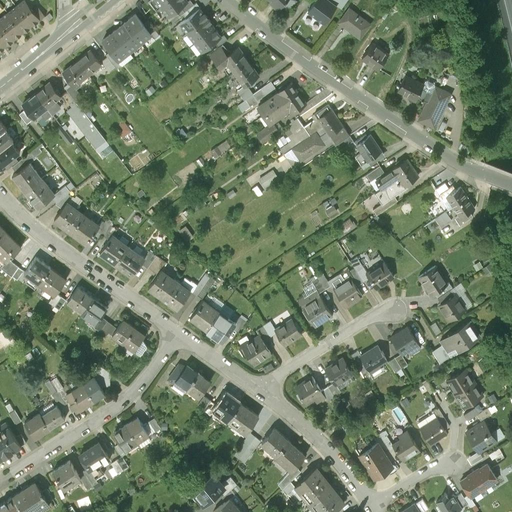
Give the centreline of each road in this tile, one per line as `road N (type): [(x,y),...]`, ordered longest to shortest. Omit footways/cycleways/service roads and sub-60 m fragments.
road 1 (residential): [(511,184),(455,160),(226,0)]
road 2 (residential): [(178,334),(42,234),(0,192)]
road 3 (residential): [(372,505),(339,461),(257,389)]
road 4 (residential): [(257,389),(394,310)]
road 5 (secondary): [(0,86),(107,0)]
